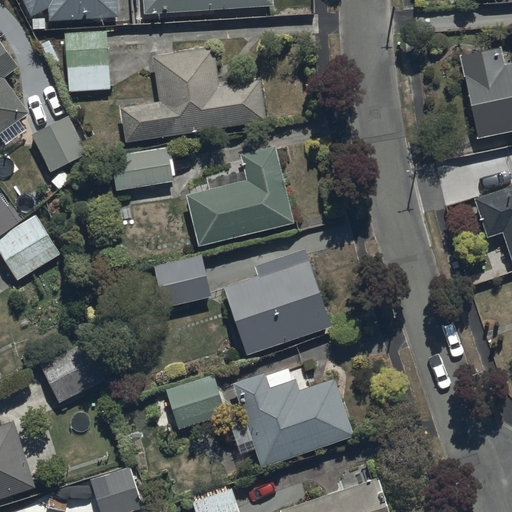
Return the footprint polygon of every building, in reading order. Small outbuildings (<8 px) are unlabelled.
[(120,0),(25,0),(33,14),(51,5),(51,16),(121,13),(120,0)] [(145,0),(146,10),(276,5),(276,0),(145,0)] [(111,87),(108,27),(66,29),(70,90),(111,87)] [(0,132),(8,143),(28,128),(20,117),(32,109),(7,75),(23,63),(0,31),(0,132)] [(502,41),(459,49),(477,135),(511,127),(511,58),(506,60),(502,41)] [(217,44),(155,52),(161,99),(121,105),(124,125),(116,126),(118,141),(269,120),(263,77),(222,83),(217,44)] [(69,112),(33,132),(53,170),(89,151),(69,112)] [(295,221),(277,140),(242,148),(248,179),(191,192),(201,241),(295,221)] [(111,154),(116,186),(176,177),(171,144),(111,154)] [(504,227),(511,252),(511,183),(474,196),(486,232),(504,227)] [(0,233),(19,221),(0,193),(0,233)] [(63,249),(37,212),(0,237),(0,246),(22,278),(63,249)] [(256,271),(222,284),(247,352),(334,321),(307,244),(253,264),(256,271)] [(203,253),(154,263),(162,305),(212,295),(203,253)] [(106,376),(85,338),(40,362),(61,400),(106,376)] [(266,369),(232,381),(261,465),(355,433),(334,375),(300,387),(296,376),(293,377),(288,365),(267,372),(266,369)] [(215,371),(166,385),(178,425),(227,411),(215,371)] [(0,495),(36,483),(14,417),(0,421),(0,495)] [(129,463),(91,476),(102,511),(126,511),(143,507),(129,463)] [(394,511),(380,471),(280,505),(282,511),(394,511)] [(240,511),(232,484),(189,498),(193,511),(240,511)]
